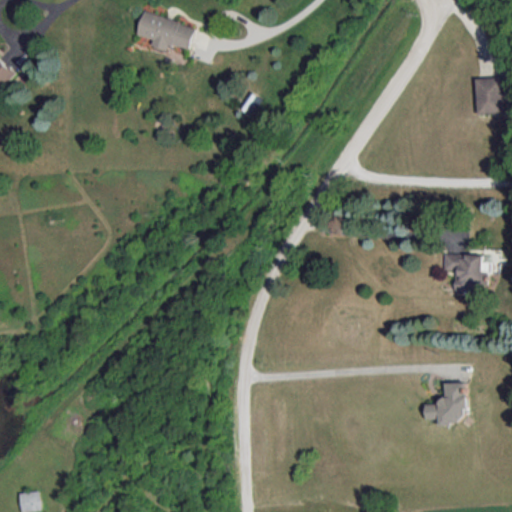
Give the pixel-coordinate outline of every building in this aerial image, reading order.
[(140,33),(155,37),(153,45),(169,49),(171,42),(192,48),(199,25),(146,10),(140,33)] [(0,85),(15,69),(0,55),(0,85)] [(479,77),(481,113),(509,111),(507,76),(479,77)] [(487,253),(448,252),(448,269),(459,269),(459,290),(486,291),(487,253)] [(443,421),(471,421),(470,380),(448,381),(449,401),(429,402),(430,417),(443,417),(443,421)] [(22,491),(23,510),(43,509),(42,489),(22,491)]
